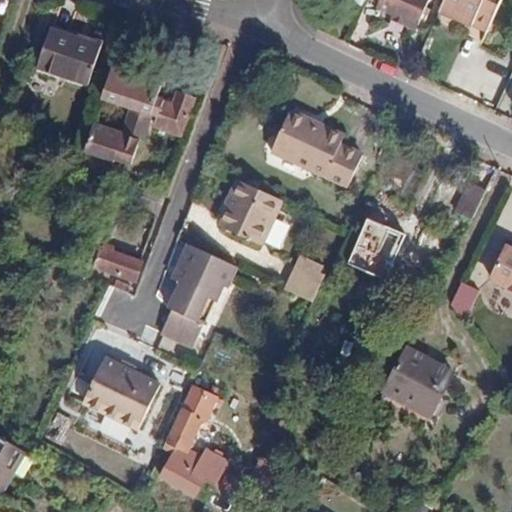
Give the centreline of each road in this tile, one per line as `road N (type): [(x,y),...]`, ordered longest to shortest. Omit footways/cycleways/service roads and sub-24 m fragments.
road 1 (residential): [(134,327),(242,28)]
road 2 (residential): [(511,147),(260,35)]
